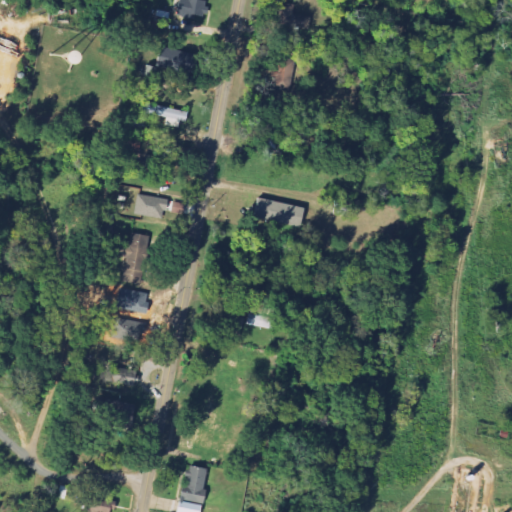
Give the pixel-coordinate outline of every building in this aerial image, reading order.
[(272,4),(269,24),(309,29),(310,18),(293,15),(294,7),(272,4)] [(186,112),(141,103),(139,112),(184,121),(186,112)] [(133,213),(162,219),(166,200),(136,194),(133,213)] [(249,217),(298,229),(303,210),(255,197),(249,217)] [(144,273),(138,234),(128,236),(129,244),(115,247),(117,258),(125,256),(128,276),(144,273)] [(224,332),(239,337),(245,319),(230,314),(224,332)] [(246,325),(274,330),(276,319),(249,314),(246,325)] [(137,371),(108,367),(106,383),(135,386),(137,371)] [(205,469),(184,466),(178,511),(199,511),(200,511),(205,469)] [(78,511),(82,511),(110,511),(112,502),(81,496),(78,511)]
